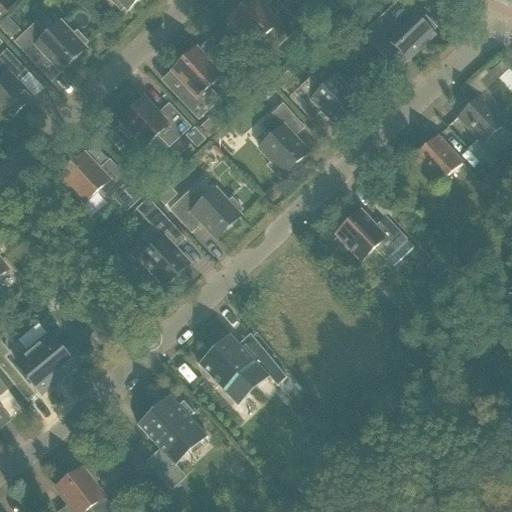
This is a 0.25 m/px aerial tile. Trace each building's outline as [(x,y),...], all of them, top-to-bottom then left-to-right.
[(111,0),(111,1),(121,11),(125,7),(128,10),(138,0),(111,0)] [(279,46),(300,27),(279,4),(269,14),(255,0),(251,0),(230,20),(233,23),(228,27),(238,37),(242,33),(255,46),(268,34),(279,46)] [(339,10),(349,0),(334,0),(332,2),(339,10)] [(358,30),(368,20),(362,12),(351,22),(358,30)] [(407,61),(433,35),(431,33),(435,28),(425,18),(421,22),(411,12),(395,27),(384,16),(364,35),(385,57),(395,48),(407,61)] [(8,18),(0,25),(0,29),(10,39),(19,30),(8,18)] [(306,32),(299,38),(306,46),(316,36),(322,31),(315,23),(310,29),(306,32)] [(15,44),(36,66),(46,56),(59,69),(61,73),(72,63),(85,50),(82,47),(87,43),(77,33),(73,37),(60,24),(47,36),(36,24),(15,44)] [(183,63),(173,72),(188,88),(178,98),(198,120),(219,100),(208,89),(221,76),(209,63),(213,59),(203,49),(199,53),(196,50),(183,63)] [(32,100),(29,97),(17,84),(28,74),(7,52),(0,58),(0,121),(1,123),(6,119),(8,122),(32,100)] [(511,71),(510,69),(498,80),(511,94),(511,71)] [(284,91),(294,81),(287,74),(277,83),(284,91)] [(358,102),(362,97),(352,87),(348,91),(336,78),(322,91),(311,79),(291,98),(312,120),(322,111),(337,127),(361,105),(358,102)] [(480,97),(458,118),(471,133),(479,141),(480,142),(482,144),(494,157),(511,140),(511,137),(501,126),(505,123),(480,97)] [(144,99),(133,109),(120,121),(123,124),(118,129),(128,139),(133,135),(145,148),(158,136),(169,147),(190,128),(169,106),(159,115),(144,99)] [(282,106),(281,107),(261,126),(272,137),(259,150),(272,163),(267,167),(277,177),(282,173),(285,176),(308,154),(293,138),(303,128),(282,106)] [(202,128),(211,138),(228,121),(220,112),(202,128)] [(194,129),(186,137),(197,149),(205,141),(194,129)] [(415,158),(429,173),(440,184),(462,163),(438,137),(415,158)] [(480,142),(469,152),(486,171),(487,171),(498,161),(494,157),(482,144),(480,142)] [(63,180),(59,184),(69,195),(73,191),(85,204),(98,192),(109,203),(114,199),(126,213),(143,197),(130,184),(109,162),(99,171),(87,158),(84,155),(74,165),(60,178),(63,180)] [(495,166),(489,172),(495,178),(496,179),(501,184),(506,179),(501,173),(495,166)] [(489,172),(483,178),(489,184),(490,185),(494,190),(501,184),(496,179),(495,178),(489,172)] [(169,187),(157,198),(165,206),(176,196),(169,187)] [(201,224),(214,237),(216,240),(240,218),(237,215),(242,211),(232,200),(228,204),(215,191),(202,203),(191,192),(170,211),(191,233),(201,224)] [(360,213),(350,222),(337,235),(339,238),(335,242),(345,253),(349,248),(362,262),(375,249),(393,269),(414,249),(386,219),(375,229),(360,213)] [(189,266),(186,263),(174,249),(184,240),(163,218),(143,237),(154,249),(140,261),(153,274),(148,278),(158,289),(163,285),(165,288),(179,275),(189,266)] [(436,260),(427,267),(438,279),(446,271),(436,260)] [(131,273),(123,280),(134,292),(142,284),(131,273)] [(48,334),(15,362),(43,396),(76,369),(48,334)] [(214,351),(198,366),(234,404),(265,374),(277,387),(287,378),(264,352),(254,361),(230,335),(229,336),(232,339),(214,356),(212,354),(215,351),(214,351)] [(7,360),(0,365),(0,370),(13,386),(23,378),(7,360)] [(146,462),(158,476),(202,438),(206,442),(207,441),(189,419),(193,416),(182,403),(178,407),(169,397),(168,398),(172,403),(156,416),(152,412),(136,426),(158,452),(146,462)] [(130,448),(121,456),(135,471),(144,463),(130,448)] [(56,489),(59,492),(69,507),(62,511),(91,511),(90,510),(104,499),(93,484),(98,481),(89,469),(85,473),(82,469),(56,489)]
